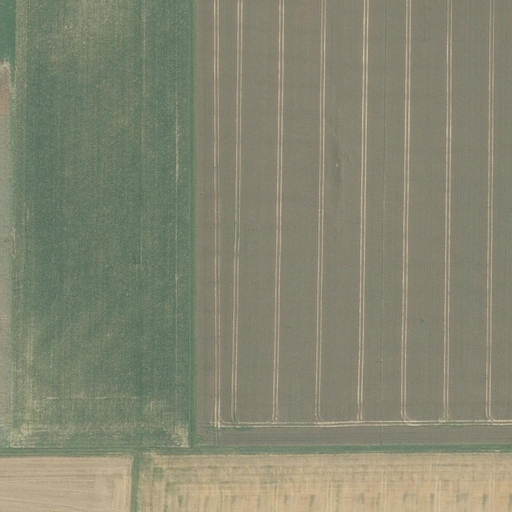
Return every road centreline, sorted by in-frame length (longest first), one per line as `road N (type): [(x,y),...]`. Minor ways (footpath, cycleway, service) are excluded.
road 1 (track): [(511,446),(0,452)]
road 2 (track): [(192,0),(194,450)]
